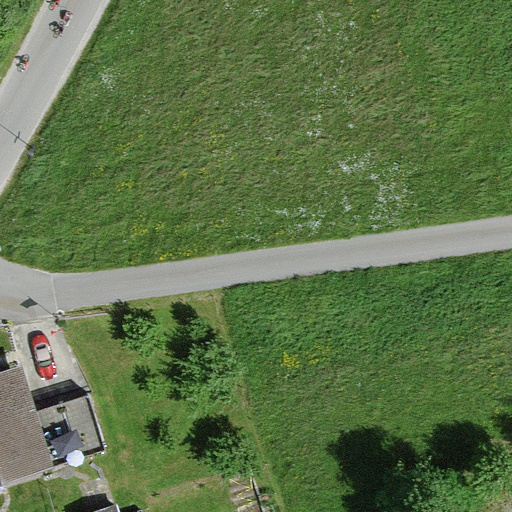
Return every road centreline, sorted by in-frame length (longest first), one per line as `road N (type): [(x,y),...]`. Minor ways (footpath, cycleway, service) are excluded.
road 1 (residential): [(511,232),(143,281),(0,291)]
road 2 (unclassified): [(0,144),(78,0)]
